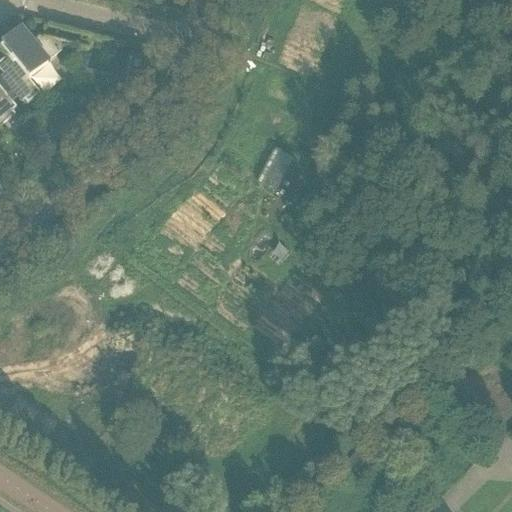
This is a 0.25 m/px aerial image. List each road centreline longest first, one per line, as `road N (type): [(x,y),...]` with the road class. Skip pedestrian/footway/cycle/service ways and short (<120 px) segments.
road 1 (track): [(0,365),(101,319),(141,320),(261,409)]
road 2 (residential): [(0,248),(158,114),(177,86),(189,37)]
road 3 (residential): [(189,37),(26,0)]
